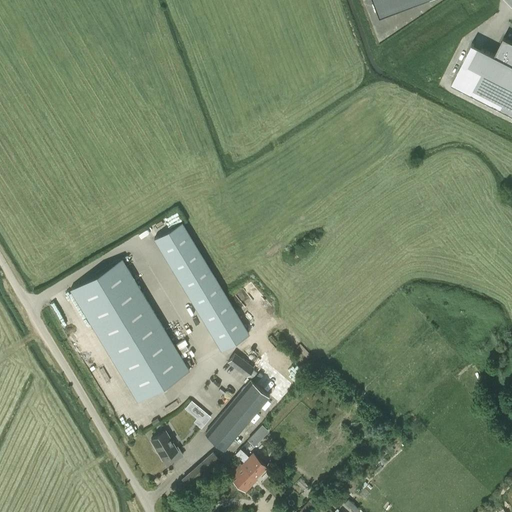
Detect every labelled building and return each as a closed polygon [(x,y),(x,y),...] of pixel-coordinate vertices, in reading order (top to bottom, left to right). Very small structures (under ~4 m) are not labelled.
[(372,0),(377,14),(412,0),(372,0)] [(511,41),(503,37),(495,55),(471,43),(451,82),(511,113),(511,41)] [(154,238),(221,349),(248,333),(181,222),(154,238)] [(70,289),(137,400),(188,369),(121,258),(70,289)] [(253,368),(235,352),(227,361),(246,377),(253,368)] [(250,379),(233,400),(204,433),(223,449),(269,396),(250,379)] [(345,399),(338,406),(342,410),(349,403),(345,399)] [(191,401),(185,408),(203,424),(210,416),(191,401)] [(247,438),(254,445),(268,429),(261,423),(247,438)] [(167,455),(171,462),(182,455),(178,448),(176,449),(164,430),(151,439),(163,458),(167,455)] [(240,448),(235,453),(241,459),(243,462),(241,464),(255,478),(267,466),(252,452),(249,456),(240,448)] [(191,491),(223,464),(212,451),(181,478),(187,486),(191,491)] [(384,464),(387,461),(381,456),(378,459),(384,464)] [(256,479),(255,478),(241,464),(240,463),(228,476),(245,491),(256,479)] [(358,483),(352,477),(343,486),(348,492),(358,483)] [(305,491),(309,486),(301,478),(296,482),(305,491)] [(354,511),(358,509),(347,499),(344,503),(354,511)] [(308,500),(299,510),(301,511),(311,511),(316,508),(308,500)]
